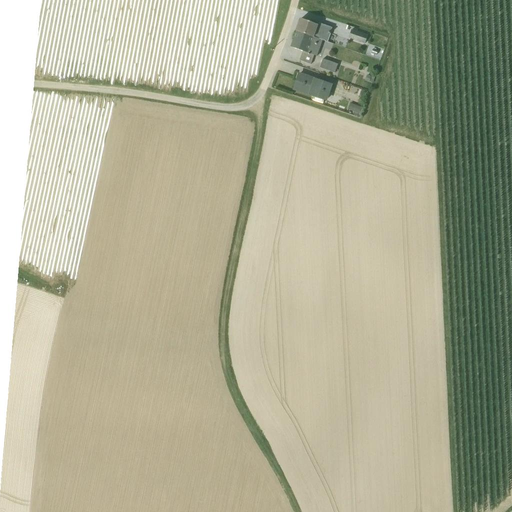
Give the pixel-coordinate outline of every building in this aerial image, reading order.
[(300,19),(296,32),(327,42),(331,28),(317,23),(316,25),(300,19)] [(367,36),(351,30),(348,39),(365,44),(367,36)] [(317,57),(322,41),(296,32),(290,47),(302,52),(299,61),(310,65),(313,56),(317,57)] [(319,69),(334,74),(337,65),(322,60),(319,69)] [(298,75),(293,90),(313,96),(312,101),(322,105),(324,101),(326,102),(331,86),(298,75)] [(366,75),(365,81),(369,83),(372,83),(374,78),(366,75)] [(361,108),(349,103),(347,110),(353,112),(352,114),(358,116),(361,108)]
